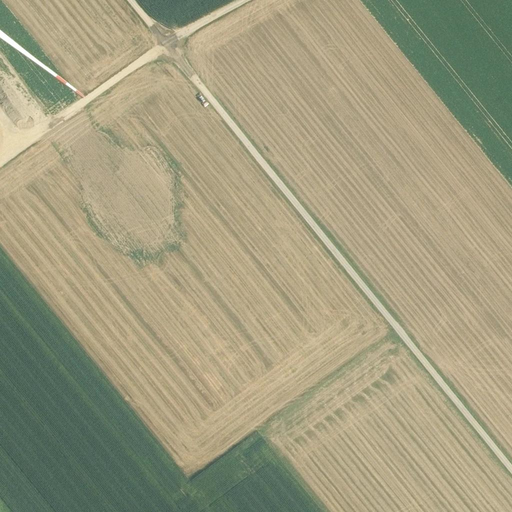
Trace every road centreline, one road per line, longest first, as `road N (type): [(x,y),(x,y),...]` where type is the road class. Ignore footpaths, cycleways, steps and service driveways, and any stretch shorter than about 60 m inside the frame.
road 1 (track): [(165,43),(511,467)]
road 2 (track): [(0,164),(165,43)]
